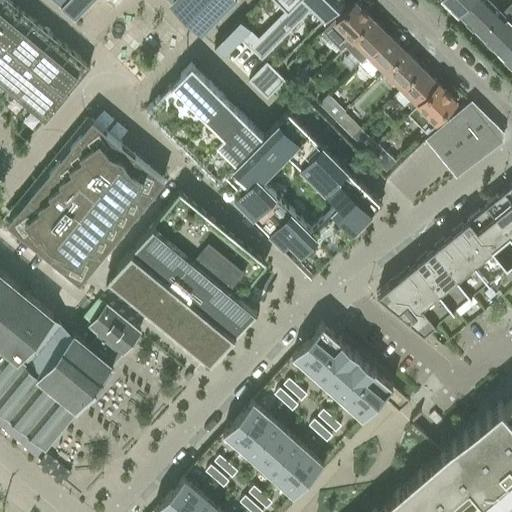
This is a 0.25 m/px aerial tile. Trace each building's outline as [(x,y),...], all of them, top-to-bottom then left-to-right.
[(0,0),(0,96),(12,106),(10,109),(11,110),(13,107),(35,125),(33,128),(34,129),(35,130),(75,82),(89,65),(68,47),(51,33),(35,20),(34,19),(20,7),(19,7),(11,0),(0,0)] [(56,0),(74,17),(90,0),(56,0)] [(168,0),(200,30),(229,0),(168,0)] [(258,36),(248,46),(261,58),(311,8),(323,20),(342,0),(295,0),(287,9),(285,8),(258,36)] [(277,0),(285,8),(287,9),(295,0),(277,0)] [(334,21),(323,32),(341,49),(344,45),(352,38),(371,18),(372,17),(354,0),(334,21)] [(442,0),(458,15),(472,0),(442,0)] [(472,0),(458,15),(477,34),(500,11),(489,0),(472,0)] [(477,34),(496,53),(511,37),(511,3),(502,13),(500,11),(477,34)] [(240,18),(213,45),(224,56),(241,38),(248,46),(258,36),(240,18)] [(352,38),(344,45),(360,61),(368,54),(388,34),(371,18),(352,38)] [(376,77),(384,69),(404,50),(388,34),(368,54),(360,61),(376,77)] [(511,37),(496,53),(511,68),(511,37)] [(384,69),(401,87),(421,67),(404,50),(384,69)] [(266,60),(248,78),(264,94),(264,95),(266,97),(284,79),(266,60)] [(191,62),(146,108),(217,179),(224,172),(262,133),(191,62)] [(401,87),(417,103),(437,83),(421,67),(401,87)] [(291,79),(300,87),(309,78),(300,70),(291,79)] [(300,87),(309,95),(317,86),(309,78),(300,87)] [(418,103),(407,113),(408,113),(427,132),(456,106),(452,102),(455,99),(438,82),(437,83),(418,103)] [(317,104),(334,121),(342,112),(341,111),(342,110),(327,95),(317,104)] [(426,137),(446,162),(455,174),(486,150),(502,138),(503,131),(471,100),(426,137)] [(262,133),(224,172),(240,187),(233,194),(241,202),(310,271),(380,201),(288,108),(262,133)] [(342,112),(334,121),(350,136),(358,128),(342,112)] [(92,118),(7,221),(79,280),(164,176),(92,118)] [(361,128),(353,136),(369,152),(377,144),(361,128)] [(377,144),(369,152),(386,169),(394,161),(395,160),(378,143),(377,144)] [(511,180),(511,181),(502,189),(505,191),(506,190),(511,197),(511,180)] [(178,188),(105,276),(208,360),(244,316),(255,303),(240,290),(265,259),(178,188)] [(509,230),(511,228),(511,197),(506,190),(505,191),(502,189),(485,203),(487,206),(488,205),(509,230)] [(471,219),(491,245),(509,230),(488,205),(487,206),(485,203),(467,217),(469,220),(471,219)] [(467,217),(449,232),(452,235),(453,234),(475,261),(487,276),(497,269),(504,263),(505,264),(506,263),(491,245),(471,219),(469,220),(467,217)] [(511,228),(509,230),(491,245),(506,263),(511,258),(511,228)] [(449,232),(432,246),(434,249),(435,248),(457,275),(469,291),(479,283),(486,277),(487,278),(488,278),(487,276),(475,261),(453,234),(452,235),(449,232)] [(471,292),(469,291),(457,275),(435,248),(434,249),(432,246),(426,251),(414,260),(416,263),(417,262),(452,305),(468,291),(470,293),(471,292)] [(414,260),(397,274),(421,304),(434,319),(444,312),(451,306),(452,307),(453,306),(452,305),(417,262),(416,263),(414,260)] [(0,406),(7,412),(6,414),(8,415),(7,415),(10,417),(10,416),(11,417),(12,416),(25,426),(24,428),(25,429),(27,431),(28,432),(30,430),(42,441),(41,442),(42,443),(44,445),(46,443),(45,443),(60,426),(62,424),(61,424),(75,406),(76,407),(78,405),(77,404),(86,393),(87,394),(88,392),(88,391),(99,378),(101,376),(110,365),(112,363),(111,363),(121,351),(122,351),(123,349),(123,348),(137,331),(137,332),(139,330),(137,328),(123,317),(124,317),(122,315),(121,315),(108,305),(108,304),(106,303),(105,305),(91,322),(90,322),(89,324),(91,326),(91,325),(98,331),(87,343),(77,335),(77,334),(73,331),(52,314),(50,312),(43,306),(41,304),(41,305),(23,290),(21,288),(21,289),(3,274),(3,273),(1,272),(0,271),(0,406)] [(434,322),(435,321),(421,304),(397,274),(376,291),(422,329),(433,320),(434,322)] [(318,324),(306,338),(324,354),(338,367),(342,370),(354,356),(357,353),(321,321),(318,324)] [(304,340),(291,355),(305,368),(309,371),(322,356),(324,354),(306,338),(304,340)] [(354,356),(342,370),(359,386),(374,399),(377,401),(392,385),(357,353),(354,356)] [(322,356),(309,371),(323,384),(326,387),(340,372),(342,370),(338,367),(324,354),(322,356)] [(340,372),(326,387),(341,400),(344,402),(357,387),(358,387),(359,386),(342,370),(340,372)] [(288,376),(282,382),(291,391),(297,384),(288,376)] [(297,384),(291,391),(300,399),(306,393),(297,384)] [(279,386),(273,392),(282,400),(288,394),(279,386)] [(357,387),(344,402),(359,416),(361,418),(377,401),(374,399),(359,386),(358,387),(357,387)] [(288,394),(282,400),(291,409),(297,402),(288,394)] [(250,400),(237,414),(252,428),(255,431),(268,416),(270,414),(252,398),(250,400)] [(462,511),(511,470),(511,400),(509,400),(503,405),(502,403),(500,401),(497,402),(472,424),(442,450),(369,511),(462,511)] [(322,407),(316,414),(325,422),(331,416),(322,407)] [(236,416),(222,431),(237,445),(240,447),(254,432),(255,431),(252,428),(237,414),(236,416)] [(268,416),(255,431),(269,444),(272,446),(286,431),(288,430),(270,414),(268,416)] [(331,416),(325,422),(334,430),(340,424),(331,416)] [(313,417),(308,423),(317,431),(322,425),(313,417)] [(322,425),(317,431),(326,440),(331,433),(322,425)] [(286,431),(272,446),(287,460),(290,462),(304,447),(305,445),(288,430),(286,431)] [(254,432),(240,447),(254,461),(257,463),(271,447),(272,446),(269,444),(255,431),(254,432)] [(304,447),(290,462),(305,476),(307,478),(323,461),(305,445),(304,447)] [(271,447),(257,463),(262,468),(275,479),(289,463),(290,462),(287,460),(272,446),(271,447)] [(219,453),(213,459),(222,467),(228,461),(219,453)] [(228,461),(222,467),(231,475),(237,469),(228,461)] [(275,479),(292,495),(307,478),(305,476),(290,462),(289,463),(275,479)] [(210,463),(204,469),(213,477),(219,471),(210,463)] [(511,511),(511,470),(462,511),(511,511)] [(219,471),(213,477),(222,485),(228,479),(219,471)] [(182,476),(168,491),(183,505),(186,507),(200,492),(201,490),(184,475),(183,474),(182,476)] [(253,484),(247,490),(256,498),(262,492),(253,484)] [(200,492),(186,507),(190,511),(213,511),(217,507),(218,506),(201,490),(200,492)] [(153,507),(153,508),(157,511),(181,511),(185,507),(186,507),(183,505),(168,491),(167,491),(153,507)] [(262,492),(256,498),(265,506),(271,500),(262,492)] [(244,494),(239,500),(248,508),(253,502),(244,494)] [(253,502),(248,508),(251,511),(260,511),(262,510),(253,502)]
